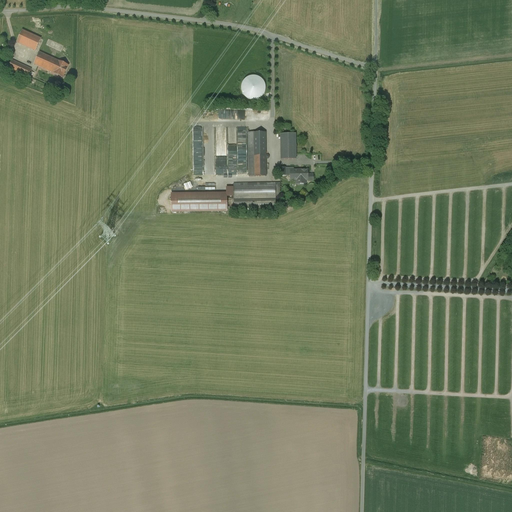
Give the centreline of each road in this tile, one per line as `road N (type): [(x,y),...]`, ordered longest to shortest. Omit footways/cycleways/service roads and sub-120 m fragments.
road 1 (unclassified): [(375,69),(362,511)]
road 2 (unclassified): [(0,10),(78,7),(206,21),(375,69)]
